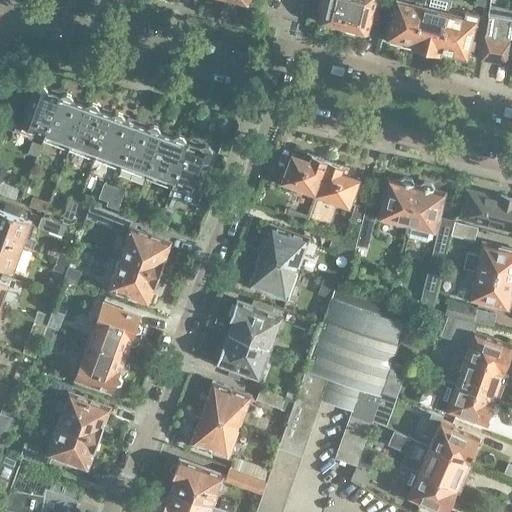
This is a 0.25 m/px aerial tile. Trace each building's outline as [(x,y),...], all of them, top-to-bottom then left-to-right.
[(319,0),(318,8),(321,9),(318,19),(343,25),(349,0),(319,0)] [(349,0),(343,25),(367,31),(370,22),(373,23),(378,0),(349,0)] [(395,0),(386,36),(413,43),(424,4),(408,0),(395,0)] [(413,43),(413,44),(437,51),(437,49),(447,10),(438,8),(440,0),(424,0),(424,4),(413,43)] [(488,14),(511,17),(511,8),(506,8),(506,7),(489,4),(488,14)] [(449,6),(447,10),(437,49),(466,56),(477,13),(449,6)] [(508,45),(511,45),(511,17),(488,14),(484,41),(508,45)] [(508,45),(484,41),(481,59),(505,63),(508,45)] [(18,127),(45,137),(60,94),(34,84),(18,127)] [(60,94),(45,137),(70,146),(85,103),(60,94)] [(85,103),(70,146),(96,155),(111,112),(85,103)] [(111,112),(96,155),(121,164),(136,122),(111,112)] [(136,122),(121,164),(147,174),(162,131),(136,122)] [(162,131),(147,174),(173,183),(188,140),(162,131)] [(32,140),(27,152),(37,156),(41,144),(32,140)] [(188,140),(173,183),(199,192),(214,150),(188,140)] [(294,186),(315,194),(328,160),(306,152),(304,157),(292,152),(286,169),(284,168),(279,183),(293,188),(294,186)] [(328,160),(315,194),(337,202),(336,204),(350,209),(355,196),(354,194),(360,178),(348,174),(350,168),(328,160)] [(361,225),(356,243),(357,244),(367,246),(375,215),(406,223),(416,182),(398,178),(397,180),(388,178),(382,205),(367,201),(365,207),(361,225)] [(0,179),(0,192),(15,198),(19,187),(0,179)] [(102,197),(108,200),(109,200),(114,185),(104,181),(99,196),(102,197)] [(406,223),(404,230),(408,236),(426,241),(432,238),(443,192),(435,190),(436,187),(416,182),(406,223)] [(108,200),(106,204),(118,208),(125,190),(114,185),(109,200),(108,200)] [(467,189),(461,215),(511,227),(511,196),(499,193),(498,197),(467,189)] [(49,200),(34,195),(31,206),(46,212),(49,200)] [(76,202),(67,199),(62,215),(70,218),(76,202)] [(355,205),(351,221),(361,225),(365,207),(355,205)] [(124,215),(99,206),(94,218),(120,228),(124,215)] [(0,237),(23,246),(32,250),(36,239),(27,236),(32,221),(0,209),(0,237)] [(37,226),(61,235),(65,225),(41,216),(37,226)] [(454,220),(441,216),(431,258),(443,261),(454,220)] [(455,221),(451,234),(474,240),(478,227),(455,221)] [(272,222),(260,253),(299,268),(311,237),(272,222)] [(131,226),(120,256),(155,269),(166,239),(131,226)] [(356,243),(333,234),(329,246),(352,255),(357,244),(356,243)] [(0,265),(14,271),(23,246),(0,237),(0,265)] [(468,250),(463,266),(511,277),(511,248),(483,241),(480,253),(468,250)] [(60,248),(56,258),(69,263),(73,253),(60,248)] [(299,268),(260,253),(248,285),(287,300),(299,268)] [(155,269),(120,256),(109,286),(145,299),(155,269)] [(56,258),(53,268),(65,273),(69,263),(56,258)] [(443,261),(431,258),(420,301),(433,304),(443,261)] [(84,268),(72,263),(66,279),(77,284),(84,268)] [(511,297),(511,277),(463,266),(457,294),(507,306),(510,298),(511,298),(511,297)] [(335,281),(321,276),(316,292),(330,297),(333,287),(335,281)] [(0,306),(0,307),(9,282),(0,278),(0,306)] [(269,469),(266,480),(261,493),(254,511),(280,511),(319,398),(352,409),(336,457),(357,463),(363,445),(411,307),(333,287),(330,297),(272,469),(269,469)] [(445,313),(447,314),(474,320),(477,307),(448,299),(445,313)] [(234,322),(230,332),(270,347),(281,316),(237,300),(230,320),(234,322)] [(103,301),(90,339),(126,352),(133,332),(140,331),(142,326),(138,319),(139,315),(103,301)] [(50,315),(37,311),(34,319),(46,324),(50,315)] [(474,320),(447,314),(440,334),(469,344),(464,356),(505,371),(511,351),(511,344),(472,330),(475,321),(474,321),(474,320)] [(82,328),(69,323),(66,332),(79,337),(82,328)] [(58,329),(46,325),(41,341),(52,345),(58,329)] [(226,343),(225,343),(218,362),(259,377),(270,347),(230,332),(226,343)] [(38,340),(27,336),(22,352),(34,355),(38,340)] [(126,352),(90,339),(76,377),(113,391),(115,385),(121,384),(123,379),(119,373),(126,352)] [(295,342),(291,354),(307,360),(311,347),(295,342)] [(464,356),(455,382),(495,397),(505,371),(464,356)] [(27,376),(15,371),(11,381),(23,386),(27,376)] [(23,391),(34,395),(41,376),(31,372),(23,391)] [(213,380),(202,411),(241,426),(253,394),(213,380)] [(495,397),(455,382),(445,408),(486,423),(495,397)] [(256,398),(281,407),(285,396),(261,387),(256,398)] [(70,392),(59,422),(94,435),(105,405),(70,392)] [(0,443),(3,444),(11,402),(2,400),(0,408),(0,443)] [(202,411),(190,442),(230,457),(241,426),(202,411)] [(431,412),(422,430),(433,435),(429,445),(438,449),(468,462),(470,457),(474,456),(478,447),(476,443),(479,437),(453,425),(454,422),(431,412)] [(20,455),(48,465),(53,453),(83,464),(94,435),(59,422),(48,451),(25,443),(20,455)] [(393,429),(387,444),(405,451),(400,463),(408,467),(409,465),(418,469),(457,487),(461,479),(464,480),(470,467),(466,465),(468,462),(438,449),(429,445),(393,429)] [(363,445),(357,463),(369,468),(376,449),(365,445),(363,445)] [(2,448),(0,454),(0,487),(10,491),(11,488),(45,494),(47,488),(53,490),(57,478),(60,470),(48,465),(20,455),(2,448)] [(234,456),(230,467),(266,480),(269,469),(234,456)] [(176,484),(173,490),(213,505),(224,474),(180,458),(173,477),(183,481),(181,486),(176,484)] [(408,467),(397,491),(444,511),(445,511),(448,507),(453,505),(457,497),(455,492),(457,487),(418,469),(409,465),(408,467)] [(266,480),(230,467),(229,466),(224,480),(261,493),(266,480)] [(72,511),(77,498),(74,498),(78,486),(57,478),(53,490),(47,488),(45,494),(42,511),(72,511)] [(42,511),(45,494),(11,488),(10,491),(7,509),(25,511),(24,511),(42,511)] [(210,511),(213,505),(173,490),(171,496),(177,498),(175,503),(168,500),(163,511),(210,511)] [(222,498),(219,507),(231,511),(235,503),(222,498)]
